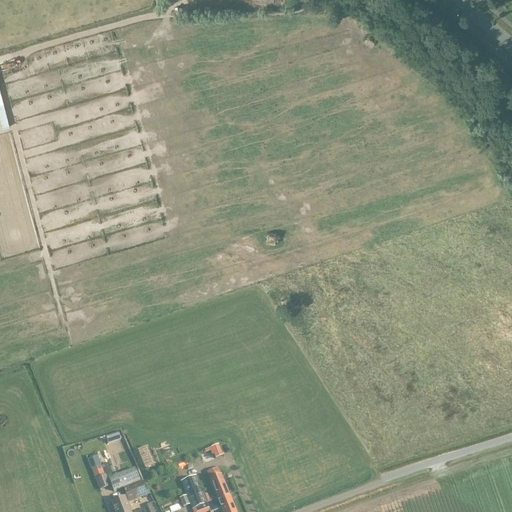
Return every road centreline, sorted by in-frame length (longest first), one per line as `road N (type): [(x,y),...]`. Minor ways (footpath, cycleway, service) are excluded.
road 1 (unknown): [(511,167),(489,109),(451,62),(364,0)]
road 2 (unclassified): [(299,511),(511,437)]
road 3 (track): [(0,60),(160,13),(174,0)]
